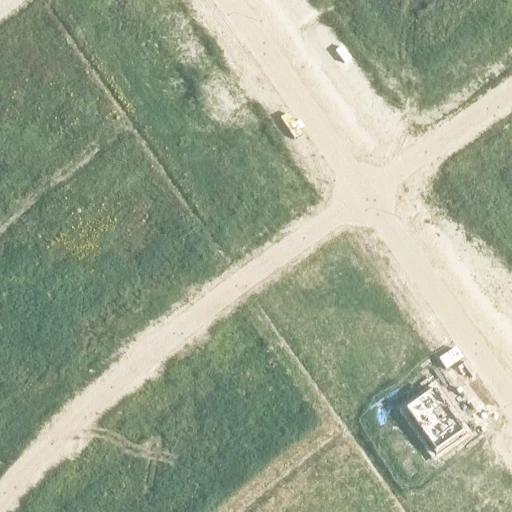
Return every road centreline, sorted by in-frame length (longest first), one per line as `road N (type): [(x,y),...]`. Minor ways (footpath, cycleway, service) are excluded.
road 1 (residential): [(0,500),(166,346),(364,193)]
road 2 (residential): [(364,193),(511,401)]
road 3 (residential): [(227,0),(364,193)]
road 4 (residential): [(511,90),(364,193)]
